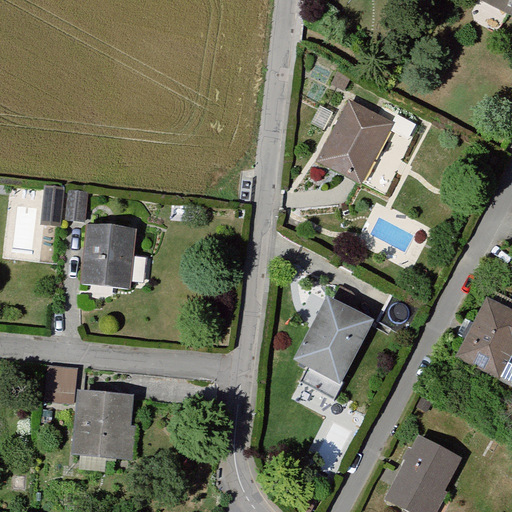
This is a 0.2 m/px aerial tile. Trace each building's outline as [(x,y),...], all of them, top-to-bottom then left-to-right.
[(511,0),(474,0),(472,6),(511,27),(511,0)] [(388,132),(345,109),(312,169),(355,192),(388,132)] [(57,233),(60,195),(41,194),(37,232),(57,233)] [(84,199),(65,198),(63,229),(82,230),(84,199)] [(132,239),(82,234),(75,294),(126,299),(132,239)] [(511,322),(481,307),(452,366),(494,387),(511,355),(511,322)] [(367,333),(321,309),(290,371),(336,394),(367,333)] [(128,404),(73,400),(68,462),(123,466),(128,404)] [(385,511),(433,511),(454,469),(410,447),(380,509),(385,511)]
